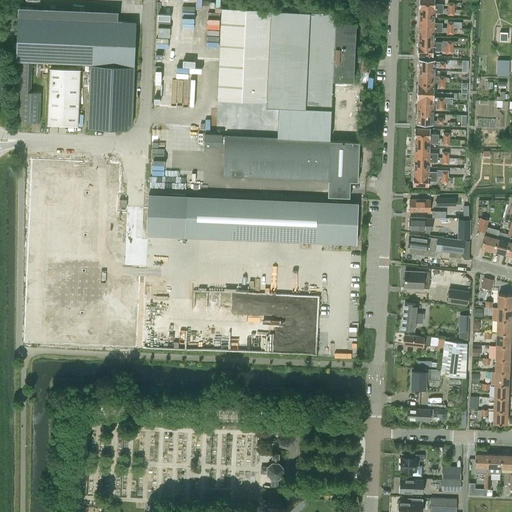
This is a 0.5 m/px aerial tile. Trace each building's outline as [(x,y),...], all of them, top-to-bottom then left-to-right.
[(222,7),(217,100),(266,102),(267,76),(280,76),(278,118),(331,121),(332,77),(352,78),(355,20),(335,20),(336,12),(222,7)] [(418,7),(418,17),(434,17),(434,13),(442,13),(442,8),(418,7)] [(16,60),(19,60),(31,61),(90,63),(87,127),(126,129),(132,124),(136,21),(17,16),(16,60)] [(418,17),(418,26),(453,28),(454,21),(447,20),(447,27),(441,27),(442,23),(434,22),(434,17),(418,17)] [(418,26),(417,36),(433,36),(433,32),(441,32),(441,31),(447,31),(446,33),(453,34),(453,28),(418,26)] [(417,36),(417,45),(441,46),(442,41),(433,41),(433,36),(417,36)] [(417,45),(417,55),(418,55),(418,56),(432,56),(432,55),(433,51),(441,51),(446,51),(446,53),(453,53),(453,47),(446,46),(441,46),(417,45)] [(418,59),(417,69),(434,70),(434,67),(438,67),(444,67),(445,67),(445,65),(445,61),(434,61),(434,60),(434,58),(418,58),(418,59)] [(497,59),(496,75),(509,76),(509,59),(497,59)] [(80,69),(50,68),(48,124),(77,125),(80,69)] [(417,69),(417,81),(443,81),(445,81),(445,76),(444,76),(439,76),(439,78),(438,78),(433,78),(434,70),(417,69)] [(417,81),(416,91),(433,91),(433,84),(437,84),(438,84),(438,87),(443,87),(444,87),(445,81),(443,81),(417,81)] [(41,92),(30,91),(21,91),(19,121),(39,122),(41,92)] [(416,91),(416,102),(443,102),(443,97),(437,97),(433,97),(433,91),(416,91)] [(416,102),(416,113),(432,113),(432,105),(437,105),(436,108),(442,109),(443,102),(416,102)] [(416,113),(415,124),(432,125),(432,123),(442,124),(442,117),(436,116),(436,119),(432,119),(432,113),(416,113)] [(414,128),(414,137),(437,138),(442,138),(443,138),(449,138),(450,132),(443,132),(443,134),(438,134),(429,133),(430,128),(414,128)] [(205,133),(204,145),(221,146),(221,142),(225,142),(225,135),(221,135),(222,134),(205,133)] [(225,142),(223,175),(357,181),(357,180),(359,141),(225,135),(225,142)] [(414,137),(413,146),(429,148),(429,143),(437,143),(437,138),(414,137)] [(413,146),(413,156),(437,157),(437,153),(429,153),(429,148),(413,146)] [(413,156),(413,166),(428,166),(428,162),(437,162),(437,157),(413,156)] [(413,166),(412,175),(436,176),(436,172),(428,172),(428,166),(413,166)] [(412,175),(412,185),(428,186),(428,181),(436,181),(436,176),(412,175)] [(149,192),(147,233),(355,241),(356,201),(149,192)] [(462,197),(436,197),(436,205),(462,205),(462,197)] [(430,199),(409,199),(409,211),(430,211),(430,199)] [(424,218),(409,218),(408,230),(430,230),(431,219),(424,219),(424,218)] [(466,238),(467,226),(459,226),(459,234),(454,233),(453,237),(466,238)] [(486,226),(480,247),(493,250),(496,238),(498,229),(486,226)] [(409,235),(407,247),(408,247),(409,247),(409,250),(408,252),(435,256),(437,237),(428,236),(428,238),(409,235)] [(443,237),(441,251),(461,253),(461,255),(464,259),(469,259),(469,257),(469,241),(464,240),(464,239),(443,237)] [(496,238),(493,250),(505,254),(508,241),(496,238)] [(404,287),(422,288),(428,288),(429,271),(405,270),(404,287)] [(469,290),(449,287),(447,303),(467,305),(469,290)] [(498,294),(497,307),(511,307),(511,294),(498,294)] [(403,316),(402,330),(404,330),(414,331),(414,322),(423,323),(424,313),(415,312),(416,303),(404,302),(403,316)] [(492,307),(491,319),(497,320),(510,320),(511,307),(497,307),(492,307)] [(474,308),(473,316),(482,316),(482,308),(474,308)] [(497,320),(496,332),(510,333),(510,320),(497,320)] [(496,332),(495,345),(509,346),(510,333),(496,332)] [(423,347),(424,344),(423,344),(424,337),(404,334),(403,344),(423,347)] [(424,337),(424,344),(429,345),(430,341),(437,342),(436,351),(443,352),(444,338),(438,337),(438,336),(424,335),(424,337)] [(466,343),(445,340),(440,374),(465,378),(466,343)] [(495,345),(495,358),(509,359),(509,346),(495,345)] [(472,348),(472,356),(480,356),(480,348),(472,348)] [(495,358),(494,371),(508,372),(509,359),(495,358)] [(424,376),(429,377),(429,379),(439,380),(440,369),(423,368),(422,371),(413,371),(412,387),(424,388),(424,376)] [(490,371),(490,384),(494,384),(508,384),(508,372),(494,371),(490,371)] [(494,384),(493,397),(507,397),(508,384),(494,384)] [(493,397),(493,410),(507,410),(507,397),(493,397)] [(433,409),(408,408),(407,419),(429,421),(429,416),(440,416),(440,418),(445,419),(446,409),(433,408),(433,409)] [(506,423),(507,410),(493,410),(492,423),(506,423)] [(475,466),(474,472),(484,473),(488,473),(488,453),(475,453),(475,466)] [(488,453),(488,473),(491,473),(500,474),(501,467),(501,454),(488,453)] [(261,466),(260,473),(263,473),(266,473),(271,478),(271,486),(277,486),(278,483),(278,478),(281,476),(281,475),(282,475),(283,474),(283,467),(282,466),(281,465),(278,462),(279,454),(272,454),(272,462),(267,466),(266,466),(261,466)] [(422,459),(423,454),(403,454),(403,456),(400,456),(400,470),(412,470),(412,475),(422,476),(422,464),(419,464),(418,464),(418,459),(422,459)] [(511,454),(501,454),(501,467),(511,467),(511,454)] [(442,472),(442,478),(460,478),(461,466),(451,466),(442,465),(442,472)] [(460,490),(460,487),(460,478),(442,478),(432,477),(431,484),(442,485),(442,490),(460,490)] [(400,479),(399,487),(400,487),(400,491),(422,492),(422,488),(422,479),(415,479),(400,479)] [(399,501),(398,511),(421,511),(422,502),(422,498),(407,497),(407,501),(399,501)] [(456,511),(457,498),(430,497),(430,511),(456,511)]
